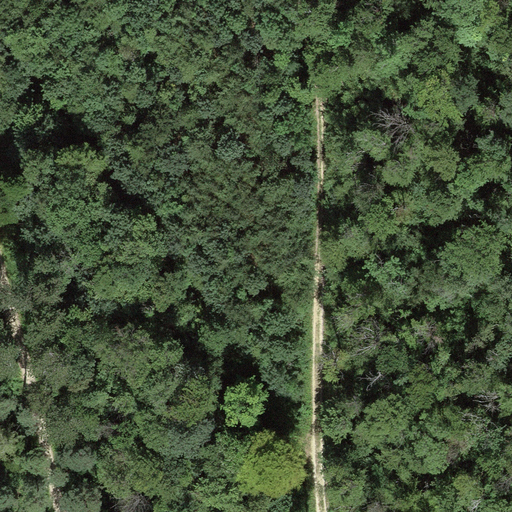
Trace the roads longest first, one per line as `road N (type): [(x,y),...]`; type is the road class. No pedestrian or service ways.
road 1 (track): [(307,0),(319,158),(309,407),(321,511)]
road 2 (track): [(0,284),(57,511)]
